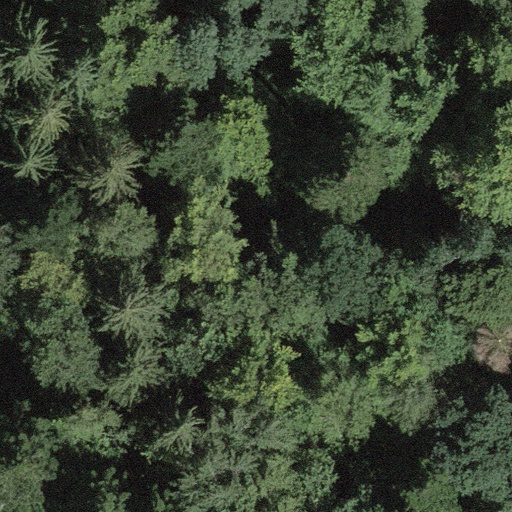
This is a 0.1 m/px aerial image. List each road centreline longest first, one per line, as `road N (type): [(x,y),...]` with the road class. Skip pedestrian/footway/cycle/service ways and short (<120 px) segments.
road 1 (track): [(71,0),(104,92),(209,511)]
road 2 (track): [(511,121),(499,130),(463,246),(469,511)]
